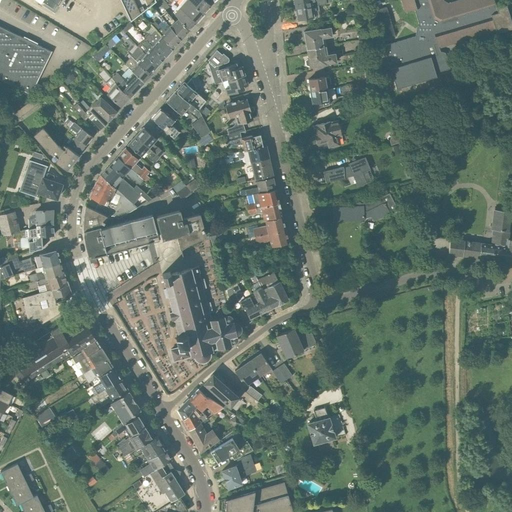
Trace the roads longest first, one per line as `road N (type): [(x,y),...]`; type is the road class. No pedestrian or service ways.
road 1 (residential): [(161,410),(83,277),(73,197),(164,81),(229,14)]
road 2 (residential): [(318,305),(279,136),(249,38),(229,14)]
road 3 (residential): [(318,305),(426,274),(511,276)]
road 4 (residential): [(161,410),(275,323),(318,305)]
